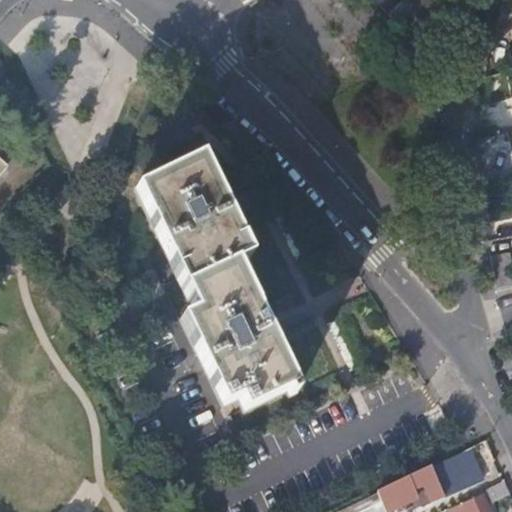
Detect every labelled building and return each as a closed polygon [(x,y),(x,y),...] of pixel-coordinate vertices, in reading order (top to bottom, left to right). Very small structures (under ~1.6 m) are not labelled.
[(398,0),(377,0),(391,13),(401,2),(398,0)] [(391,13),(416,39),(426,49),(430,45),(438,7),(429,0),(403,0),(401,2),(391,13)] [(204,160),(137,191),(195,315),(180,322),(222,409),(236,403),(242,414),(293,390),(235,266),(250,259),(204,160)] [(493,275),(497,289),(511,285),(511,262),(509,251),(489,255),(493,275)] [(473,482),(459,454),(432,468),(445,495),(473,482)] [(432,468),(378,494),(387,511),(389,511),(403,505),(413,500),(425,494),(423,489),(427,487),(432,499),(435,504),(447,498),(445,495),(432,468)] [(510,492),(505,481),(480,493),(482,497),(453,511),(452,511),(489,511),(484,501),(485,501),(489,502),(510,492)] [(417,507),(432,499),(427,487),(423,489),(425,494),(413,500),(417,507)] [(482,497),(480,493),(450,507),(453,511),(482,497)]
